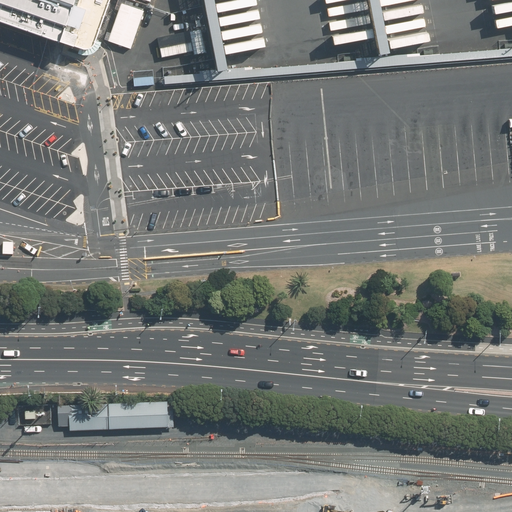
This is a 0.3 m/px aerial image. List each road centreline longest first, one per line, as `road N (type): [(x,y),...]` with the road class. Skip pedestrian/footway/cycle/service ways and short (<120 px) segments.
road 1 (primary): [(52,351),(511,386)]
road 2 (unclassified): [(496,222),(122,253)]
road 3 (unclassified): [(0,224),(122,253)]
road 4 (unclassified): [(122,253),(0,268)]
